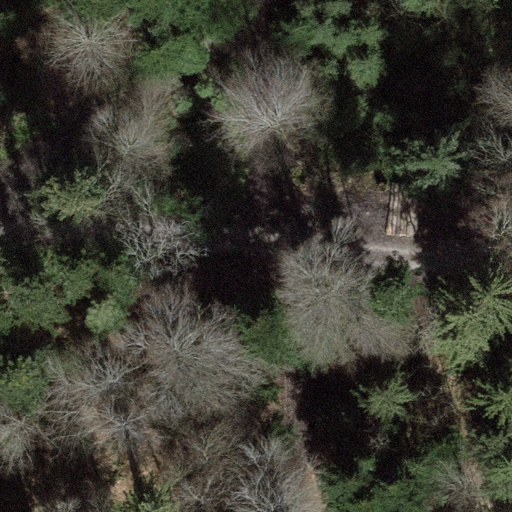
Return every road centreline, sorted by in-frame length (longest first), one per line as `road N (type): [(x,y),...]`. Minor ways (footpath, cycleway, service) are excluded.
road 1 (track): [(0,186),(167,82),(268,0)]
road 2 (track): [(269,236),(288,511)]
